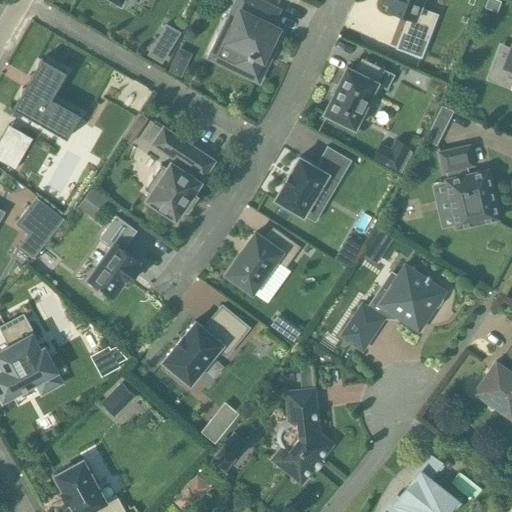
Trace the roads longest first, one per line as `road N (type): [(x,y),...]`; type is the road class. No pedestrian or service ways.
road 1 (residential): [(266,152),(20,4)]
road 2 (residential): [(266,152),(173,288)]
road 3 (residential): [(327,20),(266,152)]
